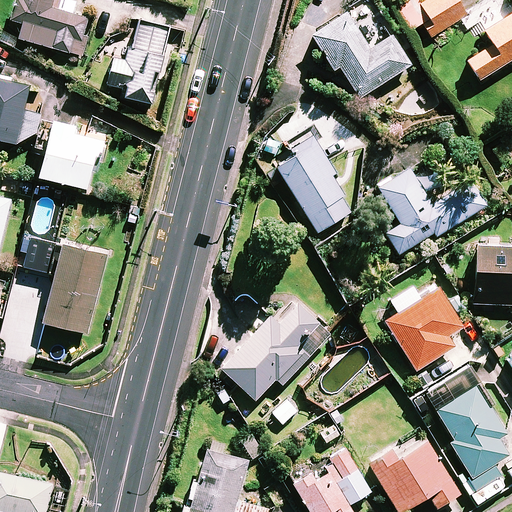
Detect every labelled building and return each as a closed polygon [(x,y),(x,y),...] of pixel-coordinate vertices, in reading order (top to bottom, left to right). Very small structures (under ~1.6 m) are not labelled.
[(55,0),(25,0),(24,4),(18,2),(12,25),(25,28),(20,43),(82,60),(92,24),(72,19),(76,6),(55,0)] [(470,26),(454,0),(421,0),(400,13),(409,28),(419,22),(428,37),(453,22),(459,32),(470,26)] [(511,0),(510,0),(511,2),(511,6),(478,28),(488,43),(462,60),(474,80),(511,56),(511,0)] [(406,63),(386,34),(371,44),(365,48),(339,10),(305,33),(329,68),(334,64),(356,97),(406,63)] [(122,104),(155,111),(158,98),(152,97),(155,79),(160,80),(170,31),(139,25),(133,52),(129,51),(126,65),(114,63),(108,89),(124,92),(122,104)] [(30,90),(0,83),(0,144),(16,148),(37,138),(41,118),(24,115),(30,90)] [(286,152),(270,162),(273,167),(266,172),(273,183),(281,178),(315,231),(353,206),(310,141),(316,137),(307,123),(279,142),(286,152)] [(77,134),(53,129),(41,183),(88,194),(92,174),(97,176),(104,147),(75,140),(77,134)] [(427,204),(403,166),(371,186),(395,223),(382,231),(396,254),(430,232),(433,236),(484,204),(468,178),(427,204)] [(0,252),(11,205),(0,202),(0,252)] [(54,247),(26,242),(21,271),(48,276),(54,247)] [(508,244),(468,242),(466,303),(511,304),(511,275),(507,275),(508,244)] [(107,262),(64,251),(45,328),(88,339),(107,262)] [(459,325),(433,284),(380,318),(413,369),(451,345),(444,335),(459,325)] [(326,332),(292,300),(274,320),(262,310),(213,364),(251,399),(271,377),(279,384),(326,332)] [(511,350),(503,355),(511,369),(511,350)] [(431,408),(427,410),(469,475),(466,477),(473,489),(488,479),(497,473),(490,462),(505,453),(494,436),(502,431),(455,357),(426,376),(423,370),(412,377),(431,408)] [(295,410),(285,399),(270,413),(280,424),(295,410)] [(332,423),(317,432),(324,444),(340,435),(332,423)] [(455,493),(422,439),(404,450),(398,440),(364,462),(395,511),(425,493),(433,507),(455,493)] [(366,490),(340,445),(318,458),(322,463),(288,482),(305,511),(349,511),(344,503),(366,490)] [(193,477),(189,476),(182,504),(178,503),(175,511),(263,511),(265,507),(233,499),(244,458),(201,446),(193,477)] [(41,511),(48,482),(0,470),(0,509),(12,511),(41,511)]
